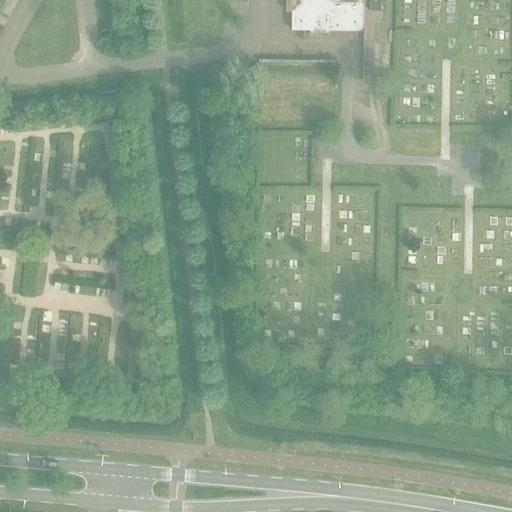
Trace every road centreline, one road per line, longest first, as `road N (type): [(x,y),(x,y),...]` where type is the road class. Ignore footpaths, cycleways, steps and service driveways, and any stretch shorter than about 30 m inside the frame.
road 1 (tertiary): [(114,503),(192,508),(353,497)]
road 2 (tertiary): [(353,497),(116,468)]
